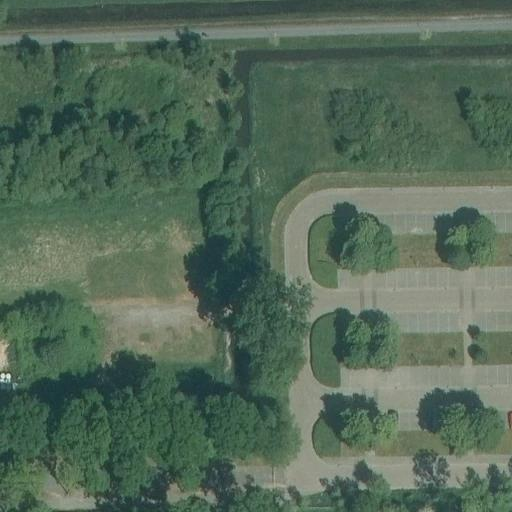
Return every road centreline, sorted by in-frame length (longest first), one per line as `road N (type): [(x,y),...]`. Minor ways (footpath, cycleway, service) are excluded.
road 1 (track): [(298,304),(115,313),(0,304)]
road 2 (unclassified): [(0,480),(272,478)]
